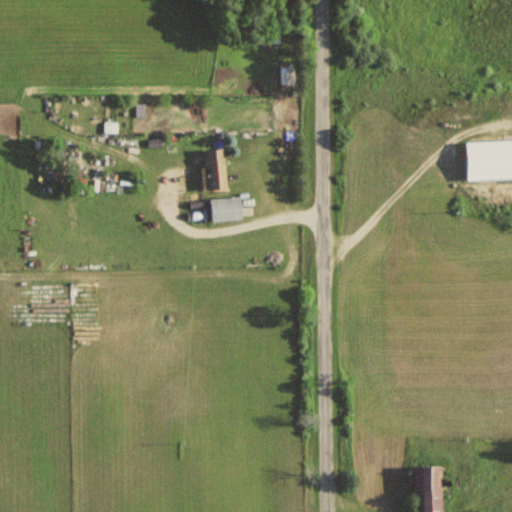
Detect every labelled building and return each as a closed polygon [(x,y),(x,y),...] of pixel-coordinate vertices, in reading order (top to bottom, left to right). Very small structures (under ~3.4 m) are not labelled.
[(279,66),(283,86),(298,82),(294,62),(279,66)] [(470,179),(511,178),(511,138),(469,140),(470,179)] [(204,189),(228,189),(228,152),(204,152),(204,189)] [(213,197),(213,220),(247,220),(247,197),(213,197)] [(445,511),(446,466),(422,466),(421,511),(445,511)]
